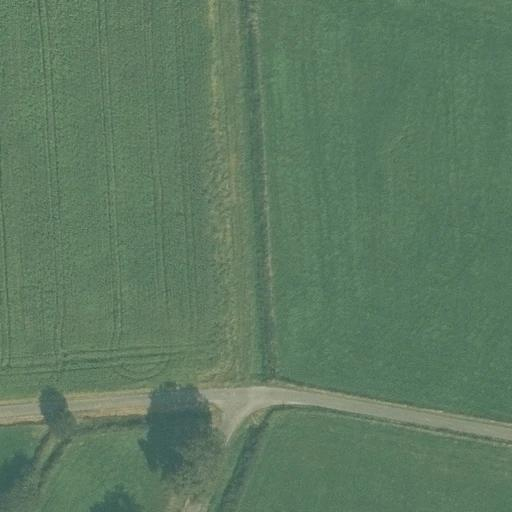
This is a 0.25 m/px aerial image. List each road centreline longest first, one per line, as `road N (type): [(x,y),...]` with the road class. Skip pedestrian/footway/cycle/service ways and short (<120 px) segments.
road 1 (track): [(511,435),(241,391),(0,412)]
road 2 (track): [(192,511),(241,391)]
